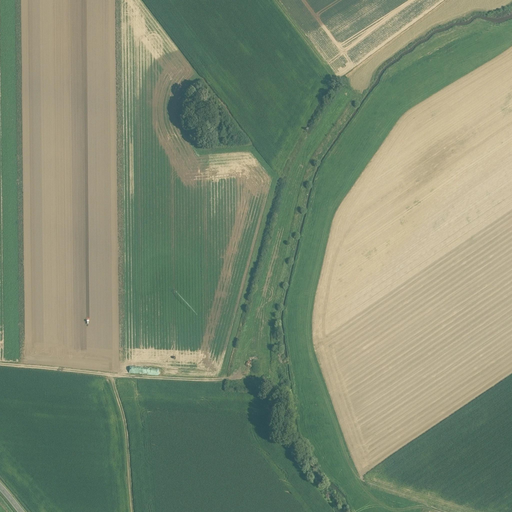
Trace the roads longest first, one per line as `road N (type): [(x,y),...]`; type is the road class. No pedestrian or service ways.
road 1 (track): [(222,380),(0,364)]
road 2 (track): [(133,511),(111,374)]
